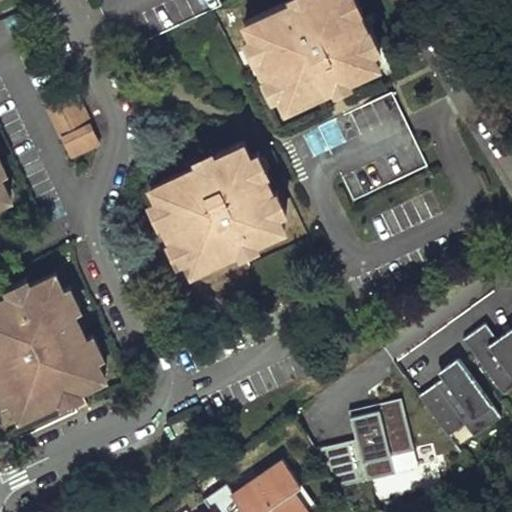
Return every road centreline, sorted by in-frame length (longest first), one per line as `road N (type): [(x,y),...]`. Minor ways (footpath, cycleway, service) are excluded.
road 1 (residential): [(96,225),(159,357),(159,380),(147,404),(0,478)]
road 2 (residential): [(67,0),(119,107),(96,225)]
road 3 (residential): [(511,164),(413,0)]
road 4 (residential): [(6,76),(64,191),(96,225)]
